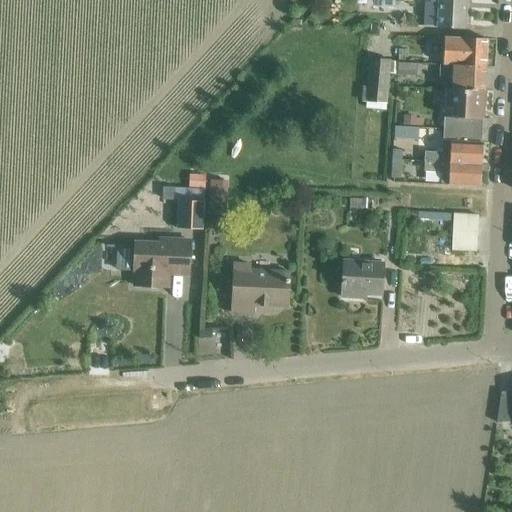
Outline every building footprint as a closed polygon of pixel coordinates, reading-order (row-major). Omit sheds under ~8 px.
[(424,2),(423,27),(437,28),(465,29),(465,0),(437,0),(438,3),(424,2)] [(444,37),(443,65),(485,67),(487,39),(444,37)] [(398,75),(399,63),(370,60),(366,101),(386,102),(389,74),(398,75)] [(418,64),(399,63),(398,75),(417,77),(418,64)] [(452,78),(452,90),(484,91),(485,67),(443,65),(440,65),(439,77),(452,78)] [(444,118),(444,129),(482,131),(482,119),(483,119),(484,91),(452,90),(446,89),(445,118),(444,118)] [(401,120),(400,143),(421,144),(422,130),(442,131),(442,123),(401,120)] [(425,152),(424,162),(480,165),(481,143),(482,131),(444,129),(443,141),(451,141),(450,153),(425,152)] [(393,150),(392,160),(401,161),(402,151),(393,150)] [(392,160),(391,177),(400,178),(401,161),(392,160)] [(480,165),(424,162),(424,172),(449,173),(448,186),(479,187),(480,165)] [(190,175),(189,188),(205,189),(205,176),(190,175)] [(174,190),(163,189),(163,201),(174,201),(174,190)] [(204,202),(179,200),(177,229),(203,230),(204,202)] [(451,251),(475,252),(476,217),(453,215),(451,251)] [(117,248),(116,270),(134,271),(134,272),(135,272),(135,286),(167,288),(168,274),(189,274),(191,241),(168,240),(168,247),(135,246),(135,249),(117,248)] [(382,294),(384,263),(343,260),(341,296),(359,297),(359,293),(382,294)] [(288,307),(290,272),(250,270),(250,265),(234,264),(231,313),(254,314),(254,305),(288,307)] [(511,392),(504,393),(503,409),(511,408),(511,392)]
